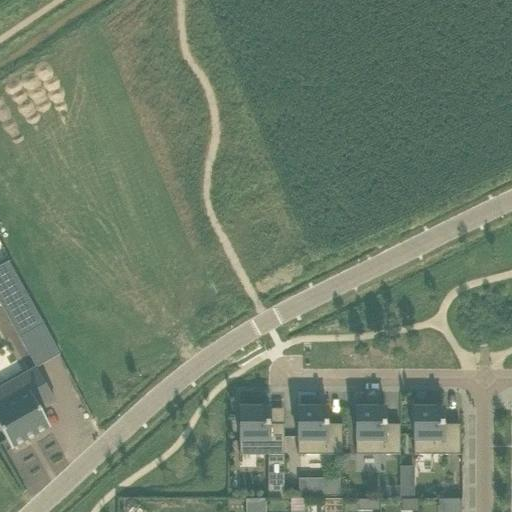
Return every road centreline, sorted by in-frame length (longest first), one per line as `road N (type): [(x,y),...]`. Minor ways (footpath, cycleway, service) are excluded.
road 1 (tertiary): [(34,511),(191,370),(267,322),(511,204)]
road 2 (residential): [(284,378),(483,379)]
road 3 (residential): [(483,511),(483,379)]
